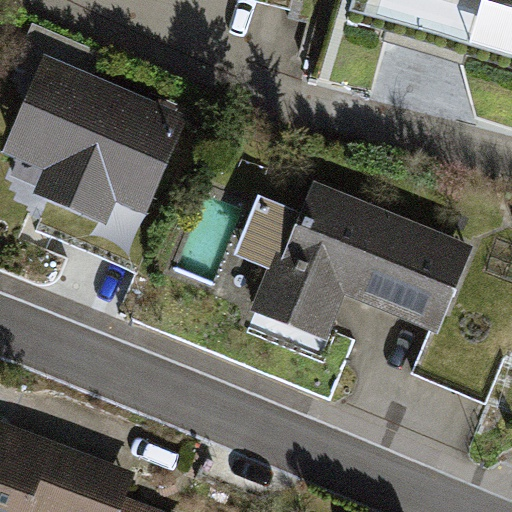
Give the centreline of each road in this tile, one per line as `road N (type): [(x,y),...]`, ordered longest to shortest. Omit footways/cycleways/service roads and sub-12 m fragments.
road 1 (residential): [(511,172),(273,110),(22,0)]
road 2 (residential): [(0,324),(450,511)]
